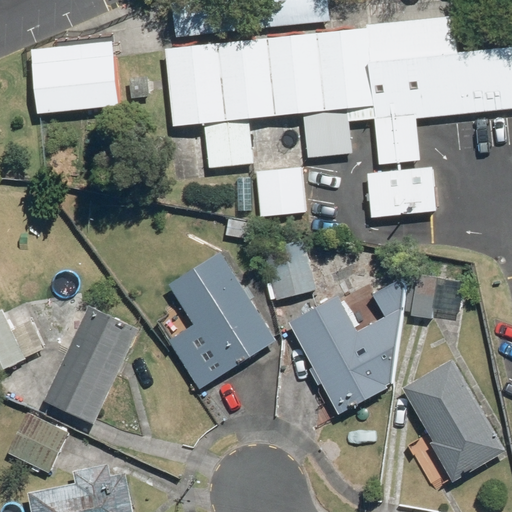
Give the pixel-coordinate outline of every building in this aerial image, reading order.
[(179,38),(248,31),(244,0),(179,0),(175,1),(179,38)] [(253,0),(256,30),(333,22),(330,0),(253,0)] [(459,14),(166,51),(176,123),(206,119),(212,169),(253,163),(248,121),(312,112),(317,157),(363,151),(360,128),(367,127),(372,162),(433,154),(430,132),(511,122),(511,47),(464,53),(459,14)] [(114,45),(31,53),(38,115),(120,107),(114,45)] [(298,168),(243,170),(245,220),(300,218),(298,168)] [(433,169),(352,172),(354,224),(435,221),(433,169)] [(266,248),(276,299),(319,291),(309,240),(266,248)] [(195,326),(170,342),(200,391),(278,342),(222,253),(169,286),(195,326)] [(416,271),(414,303),(412,318),(436,320),(437,309),(460,311),(463,275),(438,273),(416,271)] [(340,296),(290,323),(341,417),(391,389),(340,296)] [(0,310),(0,370),(46,347),(22,299),(0,310)] [(90,307),(45,403),(96,426),(141,330),(90,307)] [(454,360),(403,389),(434,442),(431,444),(454,484),(508,453),(454,360)] [(69,434),(26,413),(7,452),(50,473),(69,434)] [(29,494),(32,511),(134,511),(127,474),(113,477),(110,465),(74,472),(76,484),(29,494)]
